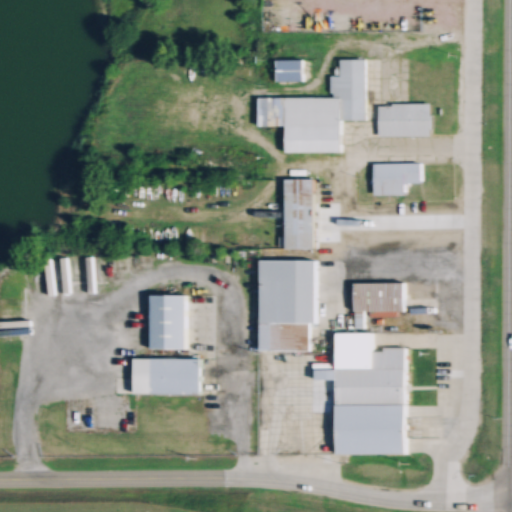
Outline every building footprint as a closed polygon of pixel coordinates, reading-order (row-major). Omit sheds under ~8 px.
[(286,152),(341,151),(341,119),(365,119),(365,57),(339,57),(339,74),(329,74),(329,96),(258,96),(258,125),(286,125),(286,152)] [(303,80),(303,58),(276,58),(276,80),(303,80)] [(378,134),(431,134),(431,102),(378,102),(378,134)] [(421,182),(420,162),(372,162),(372,194),(405,194),(405,182),(421,182)] [(286,248),(315,248),(315,178),(286,178),(286,248)] [(310,350),(310,323),(318,323),(318,259),(260,259),(260,350),(310,350)] [(406,282),(354,282),(354,327),(364,327),(364,314),(406,314),(406,282)] [(150,348),(187,348),(187,294),(150,294),(150,348)] [(407,347),(374,348),(373,332),(336,333),(337,453),(408,452),(407,347)] [(202,358),(135,358),(135,394),(202,394),(202,358)]
